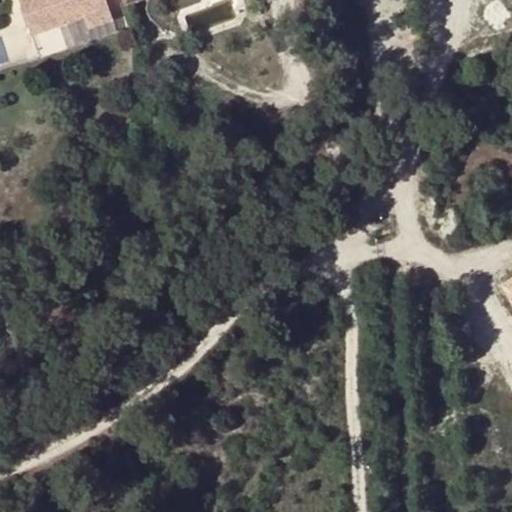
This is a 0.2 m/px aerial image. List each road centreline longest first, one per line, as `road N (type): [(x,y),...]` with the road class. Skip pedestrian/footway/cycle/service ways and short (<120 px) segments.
road 1 (residential): [(421,256),(377,248),(327,254),(275,282),(100,425),(0,472)]
road 2 (residential): [(444,0),(400,171),(421,256)]
